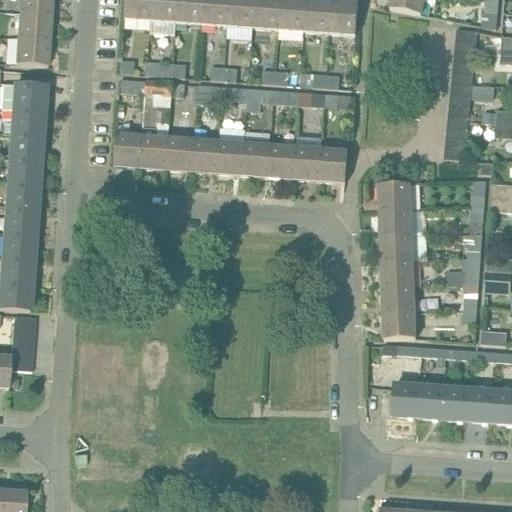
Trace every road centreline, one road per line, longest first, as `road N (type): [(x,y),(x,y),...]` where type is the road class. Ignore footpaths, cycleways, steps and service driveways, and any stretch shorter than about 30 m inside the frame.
road 1 (residential): [(349,460),(342,248),(331,230),(308,217),(74,199)]
road 2 (unclassified): [(59,439),(74,199)]
road 3 (residential): [(74,199),(87,0)]
road 4 (unclassified): [(511,471),(349,460)]
